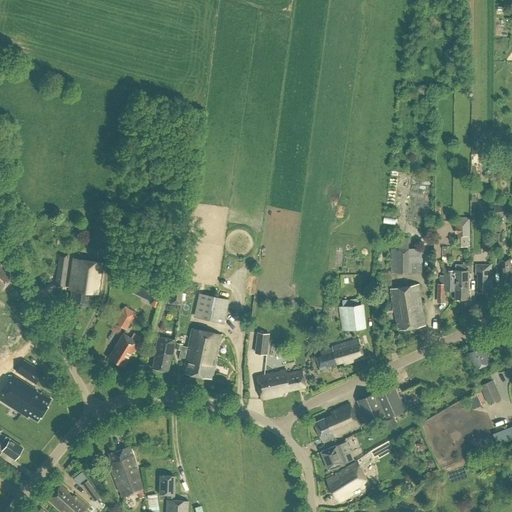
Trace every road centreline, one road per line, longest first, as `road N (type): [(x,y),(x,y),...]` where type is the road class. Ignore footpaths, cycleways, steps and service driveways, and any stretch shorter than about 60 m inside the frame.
road 1 (tertiary): [(280,428),(303,406),(511,311)]
road 2 (unclassified): [(92,411),(0,199)]
road 3 (tertiary): [(280,428),(148,394),(92,411)]
road 4 (tertiary): [(9,511),(92,411)]
